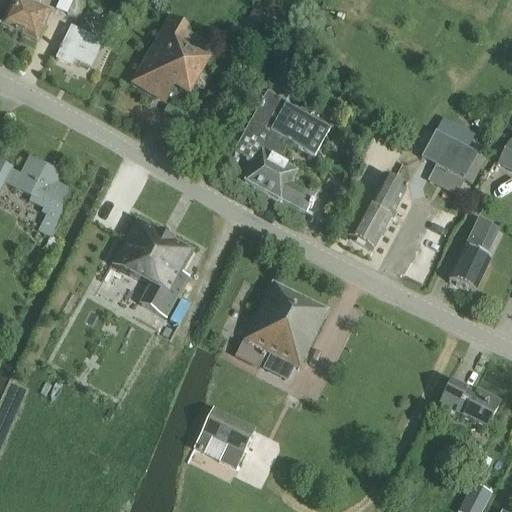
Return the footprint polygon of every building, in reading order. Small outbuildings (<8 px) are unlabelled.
[(42,0),(13,0),(1,28),(38,45),(52,13),(39,7),(42,0)] [(77,21),(87,2),(84,0),(74,0),(67,15),(77,21)] [(273,0),(262,0),(250,20),(269,32),(284,7),(273,0)] [(109,13),(103,27),(116,33),(122,19),(109,13)] [(155,49),(136,84),(168,102),(177,86),(190,93),(205,67),(174,50),(186,28),(172,20),(161,39),(155,49)] [(91,70),(103,44),(72,29),(57,61),(71,68),(74,62),(91,70)] [(317,160),(331,133),(268,99),(239,155),(260,166),(250,183),(309,214),(318,198),(295,186),(301,174),(282,163),(291,146),(317,160)] [(422,160),(464,183),(478,157),(436,134),(422,160)] [(511,137),(508,145),(496,168),(511,176),(511,137)] [(5,186),(32,199),(30,204),(45,211),(42,215),(47,218),(39,234),(53,241),(77,194),(59,186),(64,176),(31,159),(22,176),(12,171),(13,169),(0,162),(0,196),(5,186)] [(378,251),(412,189),(389,177),(355,239),(378,251)] [(490,264),(479,258),(493,228),(478,221),(448,284),(475,297),(490,264)] [(137,223),(112,268),(150,289),(140,307),(158,317),(166,321),(189,280),(182,276),(194,255),(193,254),(174,244),(174,242),(157,233),(157,234),(137,223)] [(326,317),(273,290),(237,360),(260,371),(267,356),(298,372),(326,317)] [(4,317),(0,325),(0,328),(10,333),(15,322),(4,317)] [(82,318),(67,349),(96,363),(111,332),(82,318)] [(175,351),(182,332),(165,327),(159,346),(175,351)] [(490,434),(505,405),(480,392),(475,402),(471,400),(474,394),(454,383),(437,415),(449,421),(455,411),(458,412),(456,416),(490,434)] [(202,455),(217,462),(234,471),(254,433),(213,410),(192,448),(202,455)] [(484,511),(492,497),(472,487),(459,511),(484,511)]
